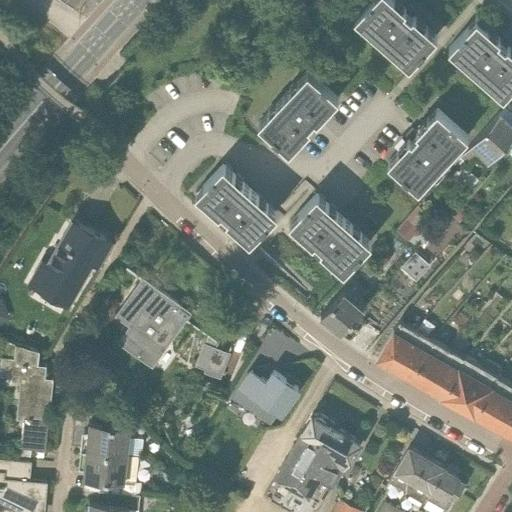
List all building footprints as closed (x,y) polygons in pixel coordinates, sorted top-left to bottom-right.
[(397,0),(369,0),(354,17),(409,66),(437,36),(413,14),(415,12),(408,5),(406,8),(397,0)] [(510,41),(503,35),(502,35),(500,37),(476,16),(449,46),(503,96),(511,86),(511,47),(508,44),(510,41)] [(102,92),(117,106),(120,108),(136,93),(151,80),(145,75),(130,62),(129,63),(103,91),(102,92)] [(312,129),(318,123),(319,122),(317,119),(338,96),(308,68),(258,123),(289,150),(310,127),(312,129)] [(414,127),(413,128),(407,135),(409,137),(388,160),(418,188),(468,134),(437,106),(416,130),(414,127)] [(488,162),(511,135),(511,123),(499,112),(461,155),(469,162),(477,152),(488,162)] [(216,215),(223,221),(224,222),(226,219),(249,241),(277,210),(223,161),(195,191),(219,213),(216,215)] [(473,173),(463,164),(456,172),(466,181),(473,173)] [(311,245),(312,246),(318,251),(320,249),(344,270),(371,240),(317,191),(289,221),(313,242),(311,245)] [(407,217),(396,229),(418,248),(428,237),(419,229),(426,222),(421,218),(427,211),(419,203),(407,217)] [(458,203),(450,212),(460,220),(465,214),(465,208),(458,203)] [(35,284),(68,303),(106,236),(73,218),(47,262),(42,260),(31,279),(36,282),(35,284)] [(469,256),(476,261),(481,254),(474,249),(469,256)] [(401,267),(413,278),(428,262),(416,250),(401,267)] [(131,324),(120,340),(152,364),(185,318),(171,308),(176,301),(143,278),(124,304),(130,308),(123,318),(131,324)] [(343,289),(321,314),(341,332),(364,306),(343,289)] [(7,296),(0,298),(0,321),(14,317),(7,296)] [(461,310),(454,319),(464,328),(472,319),(461,310)] [(416,328),(401,319),(394,328),(377,357),(394,366),(416,328)] [(432,337),(416,328),(394,366),(410,376),(432,337)] [(410,376),(426,385),(448,347),(432,337),(410,376)] [(46,449),(49,417),(53,376),(45,375),(46,363),(38,362),(40,349),(15,341),(5,338),(3,354),(1,354),(0,365),(0,373),(23,376),(20,414),(25,414),(21,446),(46,449)] [(215,347),(206,372),(219,377),(229,352),(215,347)] [(464,355),(448,347),(426,385),(441,394),(464,355)] [(441,394),(458,405),(480,364),(464,355),(441,394)] [(498,374),(480,364),(458,405),(474,414),(475,413),(497,375),(498,374)] [(266,381),(251,370),(240,386),(249,393),(251,390),(281,411),(297,387),(274,370),(266,381)] [(511,384),(497,375),(475,413),(490,422),(511,384)] [(490,422),(506,431),(511,419),(511,383),(511,384),(490,422)] [(90,420),(87,448),(127,452),(127,453),(142,454),(143,437),(129,435),(131,412),(102,410),(101,421),(90,420)] [(313,412),(296,439),(312,449),(309,454),(336,470),(339,464),(344,466),(360,439),(337,426),(338,422),(318,411),(314,412),(313,412)] [(312,449),(296,439),(264,495),(295,511),(311,511),(332,477),(337,478),(339,474),(334,472),(336,470),(309,454),(312,449)] [(388,481),(405,490),(425,454),(409,444),(388,481)] [(99,489),(99,490),(122,491),(135,492),(136,481),(125,480),(127,453),(127,452),(87,448),(84,476),(95,477),(94,489),(99,489)] [(444,465),(425,454),(405,490),(424,501),(426,497),(444,465)] [(29,478),(30,460),(0,456),(0,511),(38,511),(40,497),(45,498),(47,480),(29,478)] [(444,465),(426,497),(447,509),(463,481),(456,477),(458,474),(444,465)] [(193,500),(199,488),(186,481),(180,493),(193,500)] [(127,511),(128,508),(138,509),(141,493),(135,492),(122,491),(99,490),(98,501),(90,500),(88,511),(127,511)] [(361,511),(362,510),(342,499),(334,511),(361,511)] [(380,511),(393,511),(396,506),(386,500),(380,511)]
